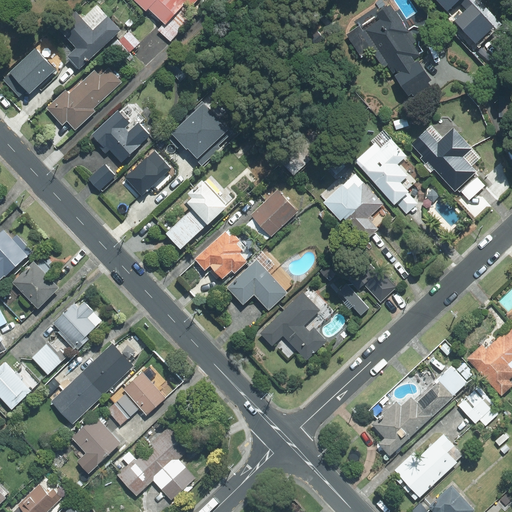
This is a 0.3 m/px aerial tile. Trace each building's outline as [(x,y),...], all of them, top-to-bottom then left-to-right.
[(133,0),(146,11),(149,8),(165,23),(184,2),(190,7),(196,0),(133,0)] [(437,0),(447,11),(459,1),(459,0),(437,0)] [(479,0),(459,0),(459,1),(467,10),(455,21),(478,46),(502,24),(479,0)] [(184,2),(165,23),(158,30),(170,41),(196,13),(190,7),(184,2)] [(380,20),(363,31),(360,25),(346,34),(361,56),(372,49),(383,66),(388,63),(409,95),(432,80),(417,57),(423,53),(391,4),(376,14),(380,20)] [(75,12),(57,28),(76,48),(68,56),(79,69),(120,30),(97,5),(82,19),(75,12)] [(129,32),(119,41),(129,52),(139,43),(129,32)] [(55,69),(35,48),(10,72),(10,73),(26,90),(29,93),(55,69)] [(67,121),(75,130),(95,111),(93,109),(122,82),(109,68),(100,76),(94,70),(69,94),(65,90),(46,108),(62,125),(67,121)] [(26,90),(10,73),(3,79),(19,97),(26,90)] [(181,144),(202,165),(220,148),(218,146),(233,132),(202,101),(169,133),(170,134),(167,137),(178,148),(181,144)] [(122,162),(151,136),(139,123),(144,118),(130,103),(120,112),(118,110),(91,135),(101,145),(100,147),(106,153),(110,150),(122,162)] [(434,168),(455,191),(457,189),(459,192),(461,191),(477,177),(477,176),(475,173),(477,171),(472,166),(481,158),(453,127),(443,137),(432,124),(410,144),(422,156),(420,158),(426,164),(424,166),(430,172),(434,168)] [(376,144),(356,161),(395,205),(397,203),(408,193),(410,192),(408,189),(413,184),(419,190),(419,202),(426,202),(426,181),(405,157),(406,156),(384,132),(373,141),(376,144)] [(284,137),(245,165),(258,182),(297,154),(284,137)] [(171,168),(154,151),(147,158),(147,157),(125,177),(142,195),(171,168)] [(105,164),(89,179),(99,190),(115,176),(105,164)] [(377,227),(389,216),(380,207),(382,204),(355,174),(325,202),(340,220),(343,217),(365,241),(379,229),(377,227)] [(234,200),(211,175),(204,183),(202,181),(188,194),(192,198),(187,203),(192,209),(166,233),(180,249),(234,200)] [(461,191),(469,200),(485,185),(477,177),(461,191)] [(246,225),(263,243),(270,236),(271,237),(299,212),(278,189),(250,214),(254,218),(246,225)] [(406,213),(417,203),(408,193),(397,203),(406,213)] [(0,279),(4,276),(5,277),(32,251),(17,235),(12,239),(3,230),(0,233),(0,279)] [(225,231),(195,259),(205,269),(210,264),(223,278),(232,269),(235,273),(247,262),(246,260),(253,254),(233,233),(230,236),(225,231)] [(250,266),(227,287),(243,304),(254,294),(269,310),(288,293),(286,291),(295,282),(267,252),(264,254),(261,251),(248,264),(250,266)] [(365,285),(378,272),(358,252),(340,270),(359,291),(365,285)] [(34,262),(13,283),(38,308),(59,288),(45,274),(51,269),(41,258),(35,264),(34,262)] [(330,262),(320,272),(329,281),(339,271),(330,262)] [(396,287),(380,270),(378,272),(365,285),(381,302),(396,287)] [(352,306),(361,315),(369,308),(347,284),(339,292),(347,300),(344,303),(349,309),(352,306)] [(289,359),(297,352),(306,361),(328,341),(316,329),(334,312),(311,288),(305,294),(303,292),(260,333),(272,346),(274,344),(289,359)] [(68,310),(65,314),(64,313),(53,323),(60,330),(58,332),(74,349),(76,347),(78,349),(89,339),(86,336),(103,321),(85,302),(78,308),(74,303),(67,309),(68,310)] [(482,346),(469,358),(502,394),(511,384),(511,326),(486,350),(482,346)] [(48,374),(67,357),(60,350),(57,352),(48,343),(32,358),(48,374)] [(445,343),(440,348),(447,355),(452,350),(445,343)] [(104,395),(134,366),(112,344),(82,372),(104,395)] [(5,362),(0,366),(0,396),(12,409),(40,382),(21,363),(18,366),(20,369),(15,373),(5,362)] [(465,362),(457,369),(466,379),(474,373),(465,362)] [(390,456),(468,383),(452,366),(435,382),(437,384),(416,403),(411,397),(401,407),(396,402),(372,425),(385,438),(379,444),(390,456)] [(51,401),(72,424),(104,395),(82,372),(51,401)] [(143,372),(124,389),(146,415),(165,398),(143,372)] [(479,387),(459,405),(475,423),(479,419),(486,426),(499,413),(493,407),(495,405),(479,387)] [(121,425),(139,409),(125,394),(107,410),(121,425)] [(78,461),(88,472),(120,443),(95,416),(71,437),(86,454),(78,461)] [(138,459),(131,451),(123,457),(129,464),(119,473),(139,496),(156,481),(173,500),(198,478),(180,458),(191,448),(171,426),(153,442),(155,444),(138,459)] [(416,451),(395,470),(399,474),(395,478),(415,500),(419,496),(420,498),(458,463),(456,461),(463,455),(443,434),(420,455),(416,451)] [(46,511),(61,498),(53,489),(48,494),(40,485),(19,505),(20,506),(25,511),(46,511)] [(451,486),(429,506),(433,511),(472,511),(474,510),(451,486)]
